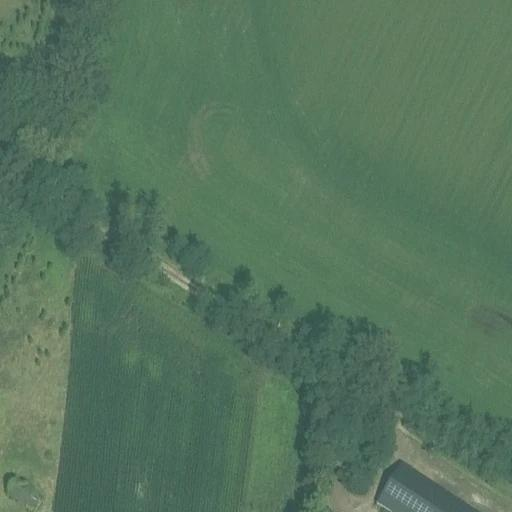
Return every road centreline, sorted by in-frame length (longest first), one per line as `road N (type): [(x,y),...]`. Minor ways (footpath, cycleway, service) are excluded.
road 1 (track): [(511,498),(13,173)]
road 2 (unclassified): [(0,197),(69,57),(84,0)]
